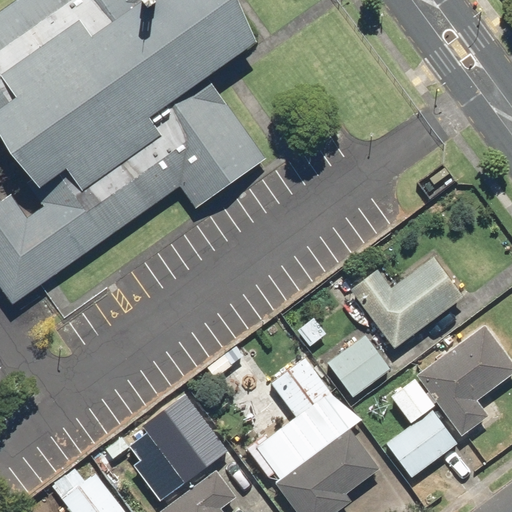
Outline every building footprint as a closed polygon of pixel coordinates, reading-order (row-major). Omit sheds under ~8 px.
[(17,0),(0,12),(0,288),(12,305),(182,186),(198,209),(270,159),(211,74),(264,37),(237,0),(17,0)] [(377,270),(350,291),(395,350),(464,297),(433,257),(392,289),(377,270)] [(313,317),(297,331),(312,348),(328,333),(313,317)] [(511,359),(487,326),(418,376),(462,437),(490,416),(480,401),(511,377),(511,359)] [(365,335),(328,364),(353,398),(391,369),(365,335)] [(207,370),(216,381),(246,355),(237,344),(207,370)] [(414,378),(391,397),(412,423),(436,404),(414,378)] [(387,445),(412,478),(458,444),(433,411),(387,445)] [(104,448),(114,460),(129,448),(132,452),(146,441),(134,424),(104,448)] [(351,430),(276,484),(296,511),(336,511),(353,500),(349,494),(381,471),(351,430)] [(86,480),(77,467),(52,486),(71,511),(125,511),(95,473),(86,480)] [(217,471),(161,511),(224,511),(222,510),(238,498),(217,471)]
